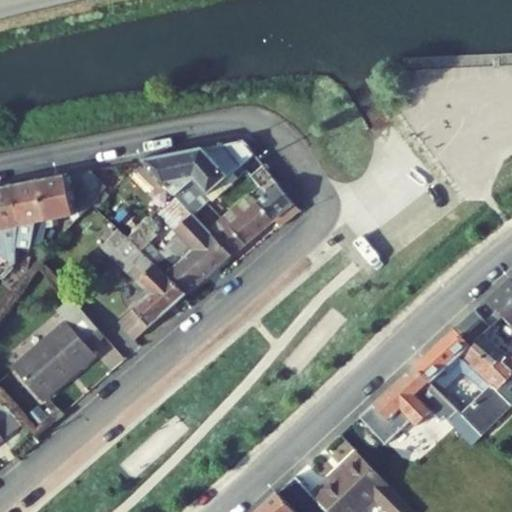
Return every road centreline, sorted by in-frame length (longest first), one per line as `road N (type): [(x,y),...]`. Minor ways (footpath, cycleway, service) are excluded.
road 1 (residential): [(0,498),(309,234),(324,208),(320,191),(273,134),(245,119),(0,165)]
road 2 (residential): [(219,511),(511,247)]
